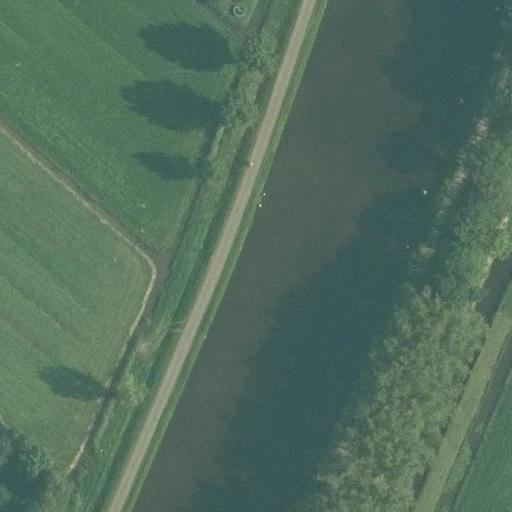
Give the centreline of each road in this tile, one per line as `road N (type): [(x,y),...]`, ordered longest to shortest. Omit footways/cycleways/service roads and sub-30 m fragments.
road 1 (unclassified): [(116,511),(307,0)]
road 2 (unclassified): [(321,511),(511,62)]
